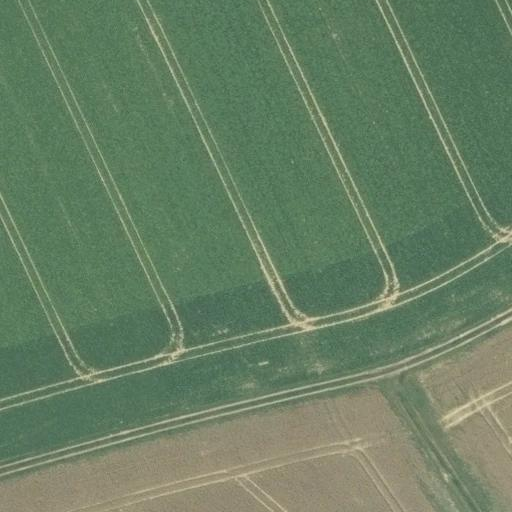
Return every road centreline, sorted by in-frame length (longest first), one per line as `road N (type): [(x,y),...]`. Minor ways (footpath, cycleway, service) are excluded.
road 1 (track): [(511,312),(393,367),(0,471)]
road 2 (track): [(473,511),(415,425),(393,367)]
